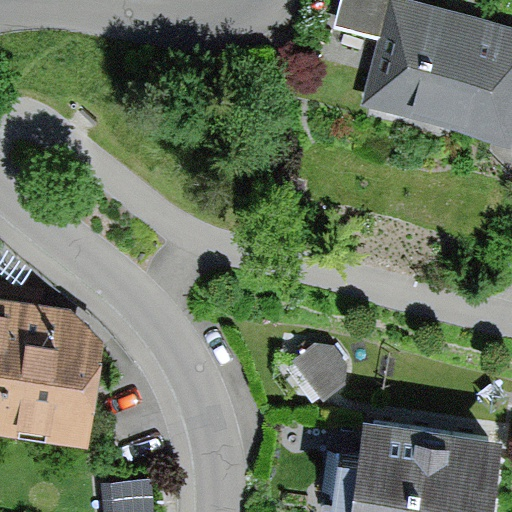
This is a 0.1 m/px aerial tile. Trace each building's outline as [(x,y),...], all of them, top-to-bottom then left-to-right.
[(347,0),(342,22),(389,33),(372,108),(499,138),(511,83),(511,24),(416,2),(416,0),(347,0)] [(87,308),(0,296),(0,411),(107,427),(120,334),(87,308)] [(314,342),(299,353),(326,389),(341,378),(343,362),(330,344),(314,342)] [(477,511),(488,437),(374,420),(369,450),(340,446),(333,494),(362,498),(360,511),(477,511)] [(161,511),(157,479),(120,483),(123,511),(161,511)]
